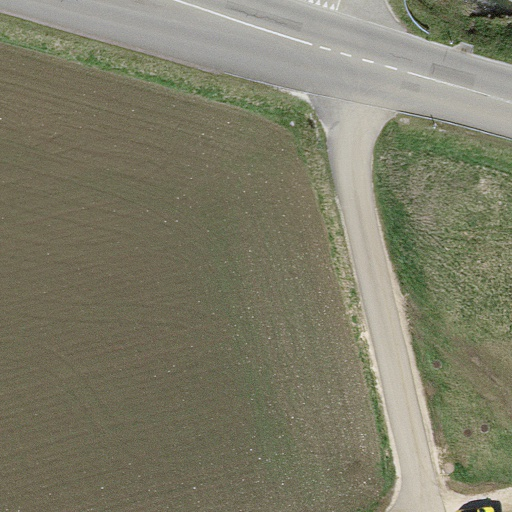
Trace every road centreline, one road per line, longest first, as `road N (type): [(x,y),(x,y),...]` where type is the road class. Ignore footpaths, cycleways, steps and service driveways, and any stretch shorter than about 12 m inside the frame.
road 1 (track): [(422,511),(330,49)]
road 2 (secondary): [(511,102),(156,0)]
